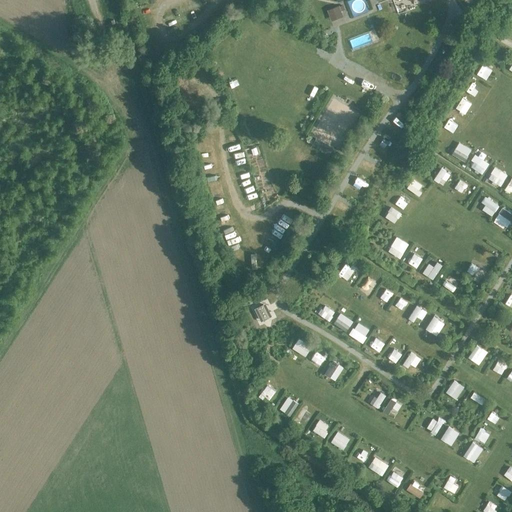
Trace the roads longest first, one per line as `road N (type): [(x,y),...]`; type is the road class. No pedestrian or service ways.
road 1 (track): [(0,350),(129,146),(107,90),(62,51),(30,0)]
road 2 (track): [(231,427),(138,113),(108,66),(101,31)]
road 3 (track): [(285,199),(262,218),(240,210),(213,83),(200,73),(171,71),(160,49)]
